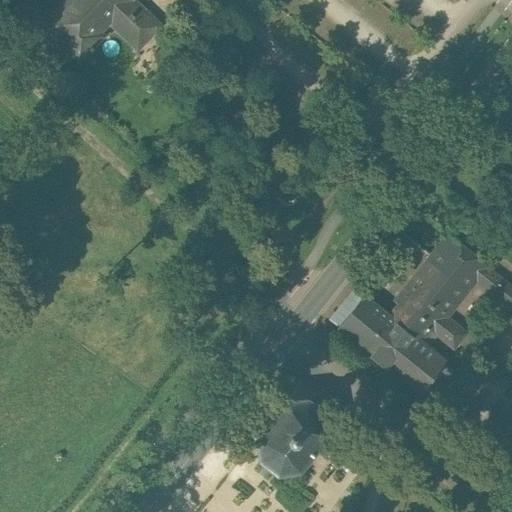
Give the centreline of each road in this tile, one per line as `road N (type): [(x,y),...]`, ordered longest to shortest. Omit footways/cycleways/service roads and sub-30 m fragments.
road 1 (tertiary): [(511,59),(282,345)]
road 2 (residential): [(282,345),(511,496)]
road 3 (tertiary): [(282,345),(145,511)]
